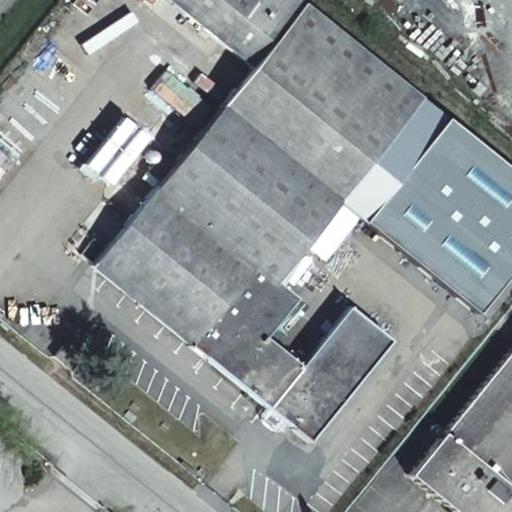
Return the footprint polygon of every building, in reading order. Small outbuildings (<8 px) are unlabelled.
[(309,235),(334,204),(419,99),(294,0),(164,0),(251,68),(90,268),(265,409),(284,424),(306,441),(385,342),(346,309),(298,368),(261,338),(293,299),(278,287),(299,262),(292,255),(309,235)] [(345,214),(334,204),(309,235),(320,244),(345,214)] [(511,511),(511,346),(408,476),(452,511),(511,511)] [(78,360),(62,347),(53,357),(70,370),(78,360)] [(284,424),(265,409),(259,417),(259,421),(273,431),(277,432),(284,424)]
